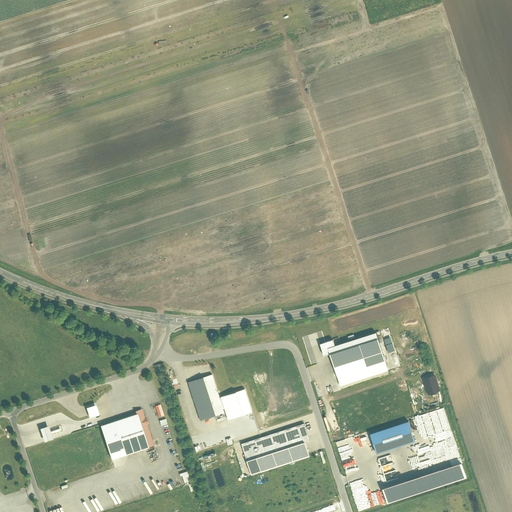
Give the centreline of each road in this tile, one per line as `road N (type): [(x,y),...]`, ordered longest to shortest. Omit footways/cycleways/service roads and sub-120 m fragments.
road 1 (secondary): [(511,252),(308,310),(166,318)]
road 2 (residential): [(349,511),(291,344),(188,358),(156,350)]
road 3 (unknown): [(136,369),(167,466),(43,510)]
road 4 (unknown): [(182,358),(201,426),(257,429),(317,413)]
road 5 (residential): [(156,350),(136,369),(11,410)]
road 6 (secondary): [(132,313),(0,269)]
